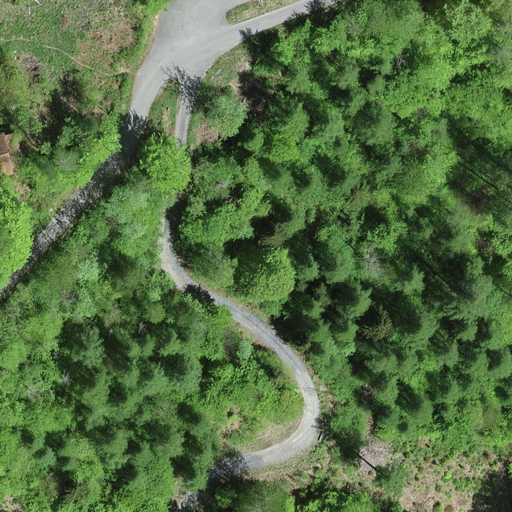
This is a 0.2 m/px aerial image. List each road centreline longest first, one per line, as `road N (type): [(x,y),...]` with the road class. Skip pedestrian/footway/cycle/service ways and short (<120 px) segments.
road 1 (track): [(199,49),(164,255),(187,287),(274,343),(311,397),(311,418),(288,449),(197,486),(182,511)]
road 2 (track): [(0,280),(107,166),(167,73),(199,49),(328,0)]
